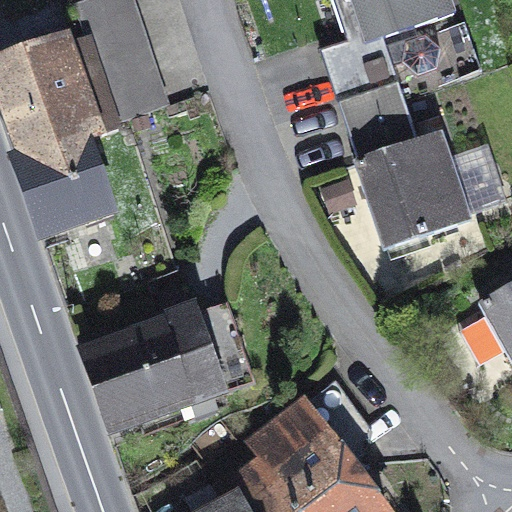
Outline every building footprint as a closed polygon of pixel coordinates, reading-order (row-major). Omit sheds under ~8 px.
[(126,0),(93,0),(75,6),(86,40),(88,40),(116,124),(163,109),(126,0)] [(352,48),(325,57),(347,123),(401,105),(389,70),(403,66),(420,75),(440,68),(443,48),(425,39),(416,42),(412,30),(452,16),(447,0),(336,0),(347,34),(362,29),(366,43),(352,48)] [(352,48),(366,43),(362,29),(347,34),(352,48)] [(89,142),(119,132),(116,124),(88,40),(86,40),(0,68),(0,82),(27,163),(20,166),(44,239),(114,216),(89,142)] [(441,138),(415,147),(401,105),(347,123),(361,165),(356,167),(384,252),(470,224),(467,214),(450,164),(441,138)] [(467,214),(501,203),(484,153),(450,164),(467,214)] [(343,183),(323,189),(330,215),(351,208),(343,183)] [(511,292),(482,309),(488,320),(460,335),(480,370),(507,355),(511,363),(511,292)] [(200,333),(230,323),(224,306),(194,316),(200,333)] [(200,333),(194,316),(83,355),(111,434),(153,420),(157,432),(216,412),(212,400),(253,386),(230,323),(200,333)] [(335,383),(250,446),(263,463),(299,511),(385,511),(353,467),(337,447),(367,425),(335,383)] [(353,467),(366,458),(373,435),(367,425),(337,447),(353,467)] [(233,485),(253,511),(299,511),(263,463),(233,485)] [(247,511),(242,501),(220,511),(247,511)]
